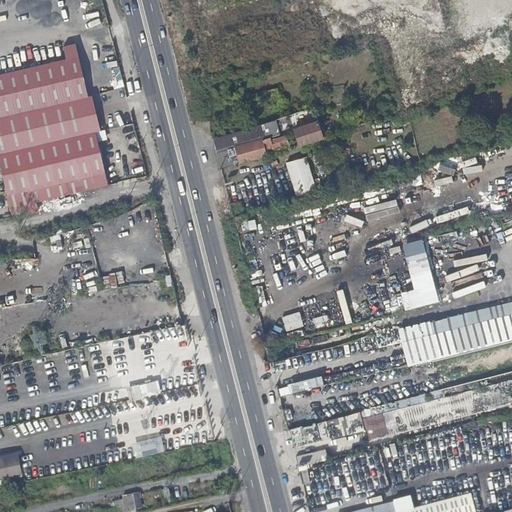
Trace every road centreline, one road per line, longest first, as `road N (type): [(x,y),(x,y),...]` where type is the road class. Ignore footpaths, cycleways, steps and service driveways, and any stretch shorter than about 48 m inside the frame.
road 1 (primary): [(281,511),(149,0)]
road 2 (primary): [(128,0),(258,511)]
road 3 (unknown): [(205,304),(177,308),(106,284),(59,289),(43,247),(0,233)]
road 4 (unknown): [(230,401),(0,452)]
road 5 (unknown): [(311,511),(511,459)]
road 6 (unknown): [(258,421),(411,385)]
road 7 (unknown): [(250,392),(380,359)]
